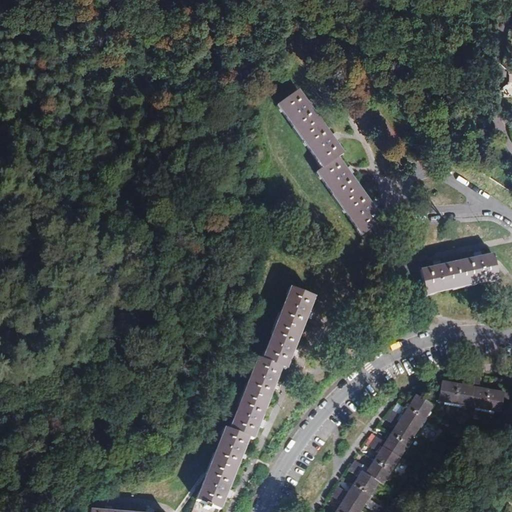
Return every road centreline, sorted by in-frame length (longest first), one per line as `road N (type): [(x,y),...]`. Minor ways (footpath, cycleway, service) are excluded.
road 1 (track): [(97,0),(36,64),(9,136),(9,167),(75,209),(131,231),(151,272),(142,313),(96,362),(41,401),(0,413)]
road 2 (track): [(169,0),(263,25),(316,54),(441,175)]
road 3 (residential): [(511,335),(426,338),(370,368),(320,414),(260,511)]
road 4 (track): [(311,511),(400,392),(433,374),(511,374)]
road 5 (residential): [(495,207),(441,175),(415,176),(396,190),(393,204),(404,214)]
road 6 (track): [(168,511),(160,504),(48,486)]
